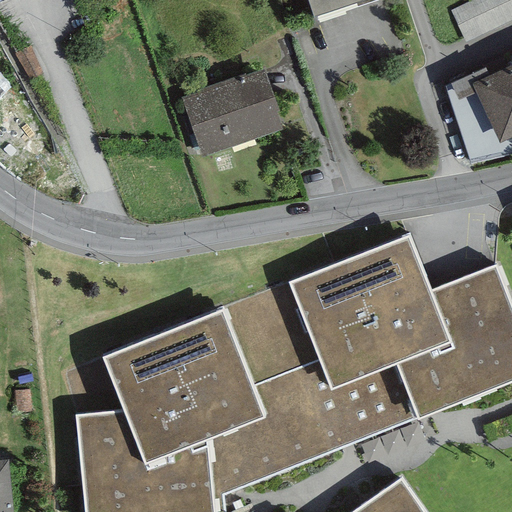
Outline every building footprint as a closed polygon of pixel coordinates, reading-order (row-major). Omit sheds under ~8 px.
[(310,0),(314,9),(337,0),(310,0)] [(511,0),(468,0),(456,4),(467,38),(511,22),(511,0)] [(511,58),(472,77),(499,137),(511,131),(511,58)] [(263,64),(181,94),(202,153),(284,123),(263,64)] [(0,99),(12,89),(0,74),(0,99)] [(434,283),(411,227),(73,370),(87,511),(195,511),(224,509),(223,493),(511,378),(511,297),(496,257),(434,283)] [(500,451),(511,445),(511,413),(488,423),(500,451)] [(0,511),(13,511),(8,456),(0,456),(0,511)] [(426,511),(398,471),(343,511),(426,511)]
